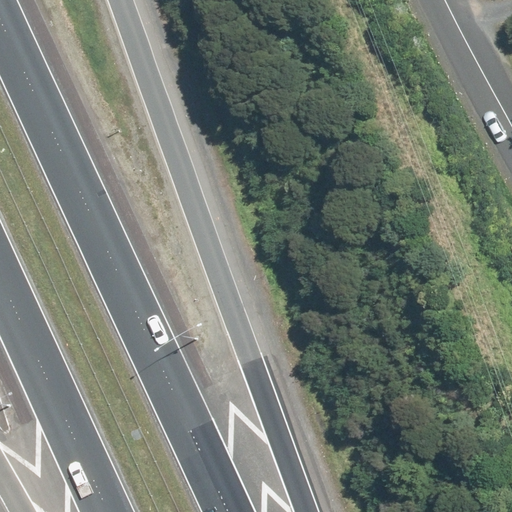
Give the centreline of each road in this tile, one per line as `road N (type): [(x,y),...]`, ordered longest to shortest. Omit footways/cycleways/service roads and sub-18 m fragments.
road 1 (motorway): [(120,0),(307,511)]
road 2 (motorway): [(0,18),(228,511)]
road 3 (track): [(359,0),(511,340)]
road 4 (motorway): [(108,511),(0,274)]
road 5 (unclassified): [(511,145),(461,79),(431,0)]
